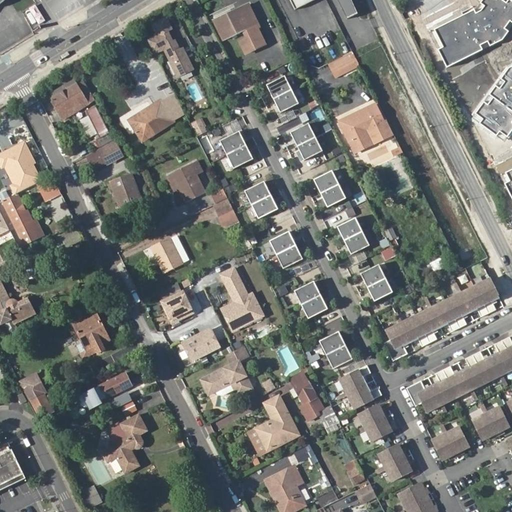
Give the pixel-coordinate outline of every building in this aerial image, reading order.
[(289,0),(295,11),(315,1),(314,0),(289,0)] [(337,0),(347,20),(359,15),(353,4),(351,0),(337,0)] [(482,0),(480,3),(485,7),(482,12),(476,15),(475,12),(436,30),(445,49),(441,51),(448,66),(481,50),(479,45),(488,41),(491,46),(503,40),(509,32),(505,29),(510,23),(511,23),(511,1),(510,0),(508,0),(506,4),(499,0),(482,0)] [(239,41),(246,53),(265,44),(257,27),(250,31),(248,28),(257,24),(247,4),(214,21),(223,41),(243,31),(246,37),(239,41)] [(413,29),(424,23),(417,9),(406,14),(413,29)] [(166,15),(148,23),(153,33),(145,36),(153,54),(163,50),(174,78),(194,70),(183,45),(177,48),(169,30),(172,29),(166,15)] [(352,50),(327,62),(334,78),(359,66),(352,50)] [(511,67),(509,69),(501,80),(506,83),(500,92),(496,89),(478,114),(485,119),(481,124),(499,137),(502,132),(508,136),(511,130),(511,67)] [(267,86),(274,100),(292,90),(285,77),(267,86)] [(75,85),(50,101),(62,120),(93,101),(82,83),(76,86),(75,85)] [(292,90),(274,100),(281,113),(299,104),(292,90)] [(161,100),(129,120),(142,142),(173,123),(161,100)] [(86,112),(99,139),(107,135),(105,131),(106,130),(95,107),(86,112)] [(191,121),(195,135),(206,132),(201,118),(191,121)] [(309,124),(290,133),(297,147),(316,138),(309,124)] [(227,156),(246,146),(239,133),(220,142),(227,156)] [(94,153),(114,140),(111,134),(96,143),(96,142),(90,146),(94,153)] [(297,147),(305,161),(323,152),(316,138),(297,147)] [(25,141),(0,153),(0,168),(1,170),(5,168),(13,184),(10,186),(14,195),(44,181),(25,141)] [(114,143),(88,157),(86,158),(93,170),(121,155),(114,143)] [(252,160),(246,146),(227,156),(234,170),(252,160)] [(197,162),(191,166),(196,176),(203,173),(197,162)] [(179,191),(183,198),(203,188),(196,176),(191,166),(172,175),(179,191)] [(358,179),(365,176),(361,166),(354,169),(358,179)] [(339,185),(332,171),(314,180),(321,194),(339,185)] [(174,193),(179,191),(172,175),(167,177),(174,193)] [(117,193),(124,211),(142,204),(131,176),(110,185),(113,194),(117,193)] [(44,202),(61,194),(54,180),(37,187),(44,202)] [(271,196),(264,183),(245,192),(252,205),(271,196)] [(321,194),(328,208),(346,199),(339,185),(321,194)] [(203,188),(183,198),(186,204),(205,194),(203,188)] [(215,206),(227,199),(225,194),(223,191),(211,197),(215,206)] [(121,213),(124,211),(117,193),(113,194),(121,213)] [(259,219),(278,210),(271,196),(252,205),(259,219)] [(25,212),(17,197),(3,203),(26,247),(41,241),(26,211),(25,212)] [(219,219),(233,212),(227,199),(215,206),(212,207),(219,219)] [(0,211),(0,245),(14,238),(0,211)] [(224,230),(239,223),(233,212),(219,219),(216,227),(224,230)] [(356,218),(337,227),(344,241),(363,232),(356,218)] [(392,227),(384,230),(389,241),(397,238),(392,227)] [(296,246),(289,232),(270,241),(277,255),(296,246)] [(344,241),(351,255),(370,246),(363,232),(344,241)] [(169,240),(181,264),(187,261),(175,238),(169,240)] [(377,241),(381,249),(389,246),(386,238),(377,241)] [(164,273),(181,264),(169,240),(152,249),(164,273)] [(296,246),(277,255),(284,269),(303,260),(296,246)] [(384,261),(395,256),(390,246),(380,251),(384,261)] [(13,260),(11,257),(0,262),(0,264),(1,266),(13,260)] [(439,258),(429,263),(433,272),(443,267),(439,258)] [(1,266),(0,264),(0,324),(0,325),(4,323),(9,332),(12,333),(19,330),(20,326),(18,322),(38,312),(31,296),(20,301),(18,300),(16,298),(12,298),(2,277),(5,275),(1,266)] [(379,265),(361,274),(368,288),(386,279),(379,265)] [(248,295),(234,267),(219,275),(233,302),(220,309),(232,333),(265,316),(253,293),(248,295)] [(368,288),(375,302),(393,293),(386,279),(368,288)] [(490,279),(475,287),(489,314),(497,310),(493,302),(500,299),(490,279)] [(314,282),(296,291),(303,305),(321,296),(314,282)] [(471,314),(478,310),(481,318),(489,314),(475,287),(462,293),(461,294),(471,314)] [(183,290),(160,302),(172,325),(195,314),(183,290)] [(461,294),(446,302),(459,328),(467,325),(463,318),(471,314),(461,294)] [(328,310),(321,296),(303,305),(310,319),(328,310)] [(431,309),(441,329),(448,325),(452,332),(459,328),(446,302),(433,308),(431,309)] [(429,310),(417,316),(430,343),(437,339),(434,332),(441,329),(431,309),(429,310)] [(97,336),(105,332),(96,313),(74,325),(82,343),(77,345),(84,359),(97,352),(98,354),(104,351),(101,345),(97,336)] [(402,324),(412,343),(419,340),(423,347),(430,343),(417,316),(403,323),(402,324)] [(400,325),(387,331),(392,340),(384,344),(393,361),(408,354),(405,347),(412,343),(402,324),(400,325)] [(211,328),(181,343),(191,363),(221,348),(211,328)] [(109,340),(105,332),(97,336),(101,345),(109,340)] [(346,346),(339,332),(321,341),(328,355),(346,346)] [(511,341),(510,337),(502,341),(506,349),(511,360),(511,341)] [(511,360),(506,349),(502,341),(495,345),(499,353),(491,356),(501,376),(503,375),(511,370),(511,360)] [(334,368),(353,360),(346,346),(328,355),(334,368)] [(231,365),(200,380),(208,395),(215,392),(225,386),(223,383),(229,380),(231,384),(234,390),(237,397),(252,390),(238,362),(248,357),(243,347),(226,355),(231,365)] [(305,354),(308,363),(319,359),(317,351),(305,354)] [(501,376),(491,356),(484,360),(480,352),(473,356),(477,363),(487,383),(500,376),(501,376)] [(465,360),(469,367),(462,371),(472,390),(474,389),(487,383),(477,363),(473,356),(465,360)] [(348,394),(367,384),(364,377),(371,374),(367,365),(340,379),(347,393),(348,394)] [(462,371),(455,374),(451,367),(443,370),(447,378),(457,398),(470,391),(472,390),(462,371)] [(436,374),(440,382),(433,385),(443,405),(444,404),(457,398),(447,378),(443,370),(436,374)] [(108,397),(132,386),(126,373),(102,385),(102,384),(84,393),(91,409),(110,400),(108,397)] [(302,374),(289,381),(293,389),(306,382),(302,374)] [(31,400),(44,394),(38,383),(31,386),(28,379),(22,383),(31,400)] [(229,380),(223,383),(225,386),(215,392),(216,395),(222,396),(234,390),(231,384),(229,380)] [(275,389),(270,380),(263,385),(267,393),(275,389)] [(443,405),(433,385),(426,389),(422,381),(407,389),(416,407),(423,403),(428,412),(441,406),(443,405)] [(302,406),(299,408),(306,422),(316,417),(315,414),(321,411),(306,382),(293,389),(302,406)] [(371,391),(367,384),(348,394),(349,396),(355,409),(382,396),(378,388),(371,391)] [(123,404),(127,413),(136,409),(126,390),(109,399),(114,408),(123,404)] [(22,391),(17,394),(22,402),(26,399),(22,391)] [(48,402),(44,394),(31,400),(31,402),(35,409),(48,402)] [(255,430),(266,452),(297,436),(277,398),(264,405),(272,421),(255,430)] [(39,416),(52,410),(49,404),(48,402),(35,409),(39,416)] [(379,406),(360,415),(365,427),(366,428),(386,419),(379,406)] [(509,427),(500,408),(488,413),(486,414),(496,434),(503,431),(509,427)] [(473,421),(483,440),(489,437),(496,434),(486,414),(485,415),(473,421)] [(122,426),(109,432),(113,441),(115,440),(116,444),(101,452),(107,463),(115,459),(123,475),(136,468),(128,453),(127,450),(133,447),(134,448),(135,449),(136,449),(137,449),(140,449),(142,446),(143,445),(143,442),(139,436),(147,431),(139,416),(121,425),(122,426)] [(392,432),(386,419),(366,428),(367,430),(373,442),(392,432)] [(456,454),(469,447),(459,428),(448,433),(446,434),(456,454)] [(445,435),(433,441),(443,461),(456,454),(446,434),(445,435)] [(399,445),(379,455),(386,468),(405,459),(399,445)] [(10,449),(0,454),(0,483),(18,475),(20,474),(22,473),(10,449)] [(353,485),(365,479),(356,459),(344,465),(353,485)] [(386,468),(392,482),(412,472),(405,459),(386,468)] [(264,482),(274,501),(277,499),(281,500),(286,511),(293,511),(304,507),(295,488),(301,484),(293,468),(264,482)] [(0,483),(0,489),(24,478),(22,473),(20,474),(18,475),(0,483)] [(422,483),(399,495),(407,511),(408,511),(431,501),(422,483)] [(363,502),(376,496),(371,484),(357,491),(363,502)] [(94,488),(81,495),(88,508),(101,501),(94,488)] [(277,499),(274,501),(279,511),(286,511),(281,500),(277,499)] [(408,511),(436,511),(431,501),(408,511)]
